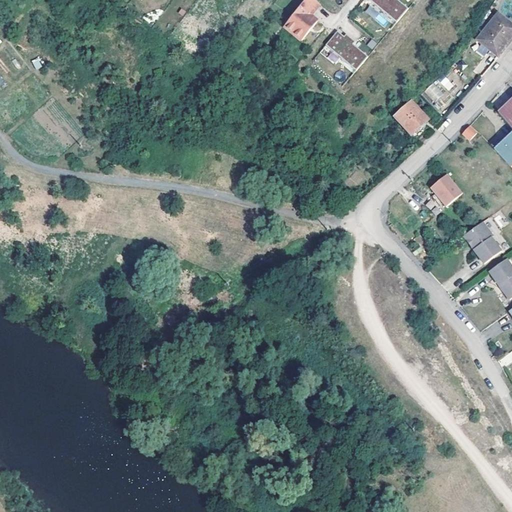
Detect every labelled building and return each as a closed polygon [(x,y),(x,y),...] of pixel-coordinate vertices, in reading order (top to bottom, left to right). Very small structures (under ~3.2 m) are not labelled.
[(313,0),(304,0),(283,27),(301,41),(316,22),(310,16),(319,5),(313,0)] [(369,0),(395,24),(399,19),(407,10),(395,0),(369,0)] [(369,6),(365,12),(385,28),(390,22),(369,6)] [(511,23),(498,12),(477,39),(491,50),(498,56),(511,39),(511,23)] [(325,45),(354,72),(366,58),(352,45),(354,42),(346,34),(343,37),(341,35),(337,31),(325,45)] [(483,57),(488,50),(479,43),(474,49),(483,57)] [(498,56),(491,50),(488,53),(496,59),(498,56)] [(32,60),(36,69),(42,66),(38,57),(32,60)] [(443,74),(422,94),(437,111),(451,98),(447,93),(454,86),(443,74)] [(407,101),(391,117),(410,135),(419,126),(426,119),(407,101)] [(511,101),(498,115),(511,129),(511,101)] [(423,129),(419,126),(410,135),(414,138),(423,129)] [(476,135),(468,128),(461,136),(468,143),(476,135)] [(511,164),(511,133),(493,151),(509,168),(511,164)] [(430,191),(445,209),(462,195),(446,177),(430,191)] [(426,203),(435,215),(441,210),(432,199),(426,203)] [(471,243),(475,249),(493,237),(494,236),(484,222),(463,237),(468,245),(471,243)] [(503,252),(493,237),(475,249),(474,250),(484,265),(503,252)] [(489,272),(502,288),(505,291),(504,292),(510,300),(511,298),(511,267),(507,260),(489,272)]
